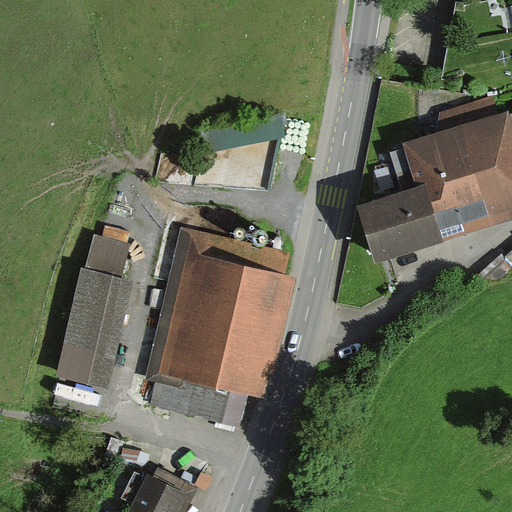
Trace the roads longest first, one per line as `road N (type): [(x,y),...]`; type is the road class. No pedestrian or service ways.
road 1 (unclassified): [(240,511),(303,331),(368,0)]
road 2 (track): [(0,413),(259,462)]
